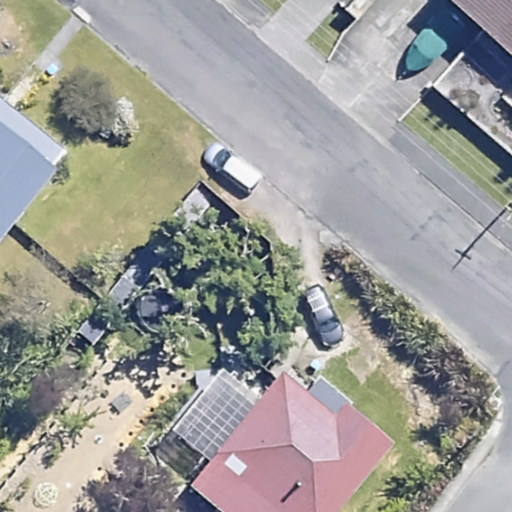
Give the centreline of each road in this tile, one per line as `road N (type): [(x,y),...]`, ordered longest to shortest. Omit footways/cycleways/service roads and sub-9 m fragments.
road 1 (residential): [(509,361),(88,0)]
road 2 (residential): [(386,511),(509,361)]
